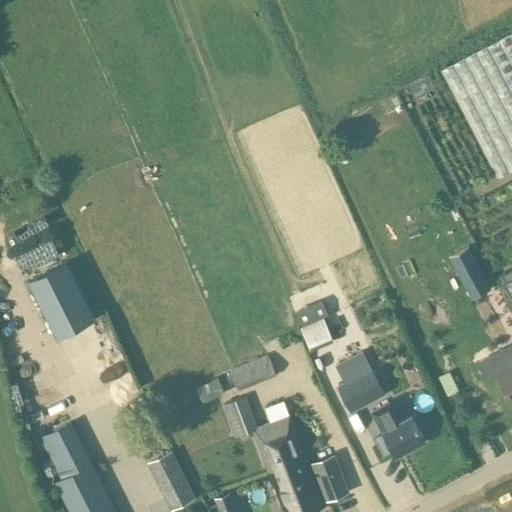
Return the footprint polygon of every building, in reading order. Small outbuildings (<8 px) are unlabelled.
[(511,30),(443,69),(498,176),(511,168),(511,30)] [(449,255),(471,298),(492,287),(469,244),(449,255)] [(95,317),(67,261),(29,280),(57,336),(95,317)] [(511,279),(502,285),(510,299),(511,297),(511,279)] [(302,326),(324,317),(329,315),(322,299),(295,310),(302,326)] [(363,351),(338,364),(347,381),(339,384),(352,409),(386,392),(373,367),(372,368),(363,351)] [(268,354),(231,368),(239,389),(277,375),(268,354)] [(511,365),(498,372),(511,402),(511,365)] [(218,376),(198,385),(196,386),(203,402),(225,392),(218,376)] [(269,469),(305,455),(290,414),(257,427),(245,395),(225,403),(237,436),(254,430),(269,469)] [(384,429),(383,429),(396,454),(426,439),(413,414),(398,422),(390,407),(377,414),(384,429)] [(62,478),(55,481),(70,511),(116,511),(70,422),(40,437),(62,478)] [(147,461),(172,510),(196,497),(172,449),(147,461)] [(334,453),(312,461),(327,500),(349,491),(334,453)] [(308,511),(325,506),(305,455),(269,469),(285,511),(308,511)] [(52,460),(43,464),(48,476),(58,472),(52,460)] [(214,497),(220,511),(238,511),(231,491),(214,497)]
